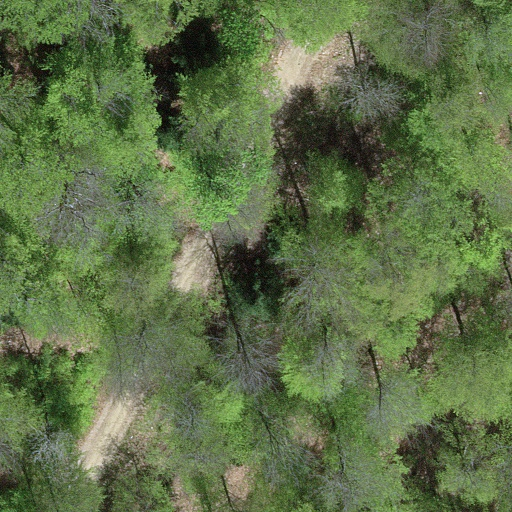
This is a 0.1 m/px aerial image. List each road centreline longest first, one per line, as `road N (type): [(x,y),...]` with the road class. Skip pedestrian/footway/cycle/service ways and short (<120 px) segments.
road 1 (track): [(328,0),(72,511)]
road 2 (track): [(297,511),(511,326)]
